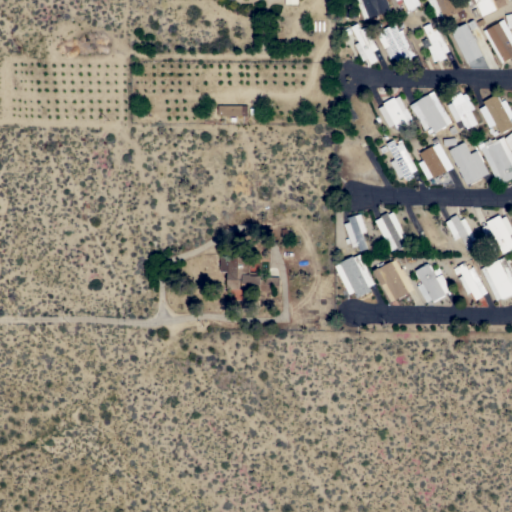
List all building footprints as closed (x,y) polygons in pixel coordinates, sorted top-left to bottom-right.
[(361,0),(386,0),(390,9),(368,17),(361,0)] [(417,0),(419,4),(413,7),(414,8),(410,10),(409,9),(407,10),(403,0),(400,0),(401,1),(397,3),(395,0),(417,0)] [(459,0),(463,9),(443,17),(434,14),(431,7),(428,8),(426,3),(428,2),(427,0),(459,0)] [(466,0),(491,0),(495,9),(482,15),(477,5),(470,8),(466,0)] [(511,27),(511,12),(503,15),(507,29),(511,27)] [(511,34),(511,56),(501,63),(483,30),(503,19),(508,27),(511,34)] [(354,44),(358,42),(351,26),(357,23),(360,29),(366,26),(377,48),(372,51),(376,60),(370,63),(367,58),(362,61),(354,44)] [(376,32),(394,23),(398,31),(403,29),(416,53),(410,56),(411,57),(398,64),(394,57),(389,59),(376,32)] [(443,53),(445,57),(439,60),(439,59),(433,61),(430,53),(427,46),(431,45),(422,26),(429,23),(433,30),(438,28),(449,50),(443,53)] [(450,30),(466,23),(482,55),(466,63),(450,30)] [(433,90),(451,121),(445,125),(445,126),(441,129),(441,127),(433,132),(433,131),(428,133),(426,130),(431,127),(430,126),(424,129),(409,105),(433,90)] [(452,102),(450,98),(461,92),(462,95),(466,93),(474,108),(470,110),(476,123),(466,129),(464,125),(458,128),(447,104),(452,102)] [(485,105),(483,101),(496,94),(497,96),(498,96),(501,100),(499,101),(500,102),(505,99),(511,112),(511,121),(511,122),(511,124),(511,126),(507,129),(508,130),(503,132),(502,131),(500,133),(495,124),(489,127),(478,108),(485,105)] [(351,106),(348,101),(359,95),(364,105),(367,112),(363,114),(367,120),(372,118),(373,121),(369,124),(373,132),(366,135),(364,131),(358,135),(345,109),(351,106)] [(383,104),(382,102),(393,96),(394,98),(399,96),(412,120),(397,129),(394,124),(389,127),(387,123),(384,125),(382,123),(385,121),(378,108),(383,104)] [(247,105),(247,116),(218,115),(218,105),(247,105)] [(481,149),(480,149),(478,145),(490,139),(490,140),(495,138),(496,140),(503,136),(504,138),(511,131),(511,148),(510,150),(511,154),(511,177),(503,182),(503,181),(498,183),(481,149)] [(379,164),(367,172),(366,171),(360,175),(359,173),(354,176),(345,160),(349,157),(345,150),(358,142),(358,143),(364,139),(379,164)] [(394,159),(386,143),(393,140),(396,145),(398,144),(397,141),(401,139),(402,142),(416,169),(410,172),(413,176),(406,180),(405,179),(403,175),(399,178),(390,161),(394,159)] [(423,160),(418,152),(431,145),(432,146),(434,145),(432,141),(436,139),(452,167),(439,174),(433,177),(432,175),(427,178),(418,162),(423,160)] [(464,141),(470,153),(476,150),(488,173),(466,184),(448,149),(464,141)] [(381,217),(380,215),(387,212),(388,214),(393,211),(405,236),(400,238),(404,246),(397,249),(396,247),(390,250),(374,220),(381,217)] [(349,221),(347,217),(355,215),(360,213),(366,231),(361,233),(366,248),(359,250),(357,245),(351,247),(349,242),(346,243),(344,239),(348,238),(343,223),(349,221)] [(475,238),(471,240),(474,247),(468,251),(461,238),(460,238),(459,237),(453,240),(451,235),(452,235),(445,222),(450,219),(450,217),(456,214),(457,216),(458,215),(460,218),(459,218),(460,220),(464,218),(475,238)] [(511,227),(511,232),(509,234),(511,240),(511,248),(510,250),(509,249),(502,253),(493,235),(486,238),(481,227),(487,224),(486,221),(499,214),(501,218),(506,215),(511,227)] [(339,263),(338,262),(352,255),(353,257),(359,254),(374,283),(368,286),(370,291),(356,297),(353,291),(348,294),(334,265),(339,263)] [(250,258),(249,275),(279,277),(278,293),(242,291),(242,289),(226,288),(227,271),(219,271),(220,256),(250,258)] [(414,289),(390,302),(381,285),(373,270),(391,261),(393,260),(392,258),(396,256),(400,264),(398,265),(401,269),(402,268),(414,289)] [(504,256),(506,260),(509,258),(510,261),(507,263),(511,272),(511,294),(503,299),(503,298),(501,299),(501,297),(496,300),(480,268),(504,256)] [(487,292),(481,295),(482,296),(475,299),(471,291),(466,294),(457,278),(462,275),(461,273),(460,274),(457,269),(458,268),(457,266),(463,262),(467,269),(473,266),(487,292)] [(450,290),(444,293),(445,294),(432,301),(431,299),(426,302),(417,285),(422,283),(415,270),(428,263),(429,265),(430,265),(432,270),(438,267),(441,274),(450,290)]
